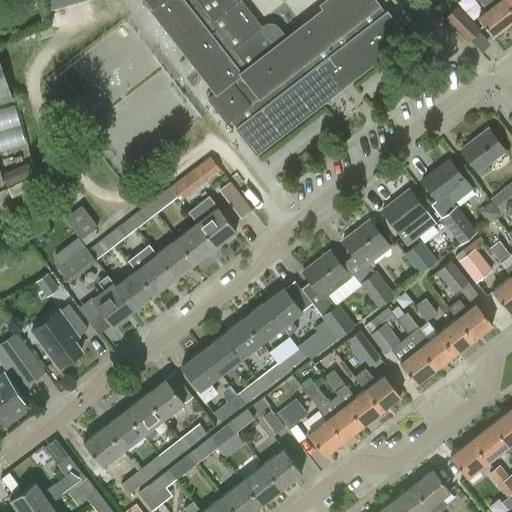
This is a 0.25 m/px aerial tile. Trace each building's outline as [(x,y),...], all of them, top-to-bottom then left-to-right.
[(49,0),(52,8),(82,0),(49,0)] [(147,0),(218,91),(208,99),(227,123),(231,119),(237,127),(236,128),(254,152),(406,34),(388,11),(385,14),(378,6),(380,5),(375,0),(327,0),(321,5),(325,10),(288,39),(279,28),(275,25),(271,24),(266,24),(262,26),(241,0),(147,0)] [(492,36),(511,20),(511,12),(502,0),(480,0),(488,10),(477,17),(492,36)] [(511,0),(502,0),(511,12),(511,0)] [(457,7),(446,18),(468,41),(479,30),(457,7)] [(0,100),(12,97),(0,62),(0,100)] [(485,165),(505,150),(489,129),(462,149),(481,175),(489,169),(485,165)] [(465,178),(464,179),(449,159),(422,180),(441,206),(449,200),(451,203),(472,187),(465,178)] [(178,196),(195,183),(187,173),(170,187),(178,196)] [(218,188),(227,198),(237,190),(228,180),(218,188)] [(501,212),(511,202),(511,181),(491,199),(501,212)] [(157,213),(178,196),(170,187),(149,203),(157,213)] [(407,225),(425,211),(409,190),(383,210),(402,236),(410,229),(407,225)] [(137,228),(157,213),(149,203),(130,218),(137,228)] [(82,204),(65,216),(81,238),(98,226),(82,204)] [(476,230),(457,204),(441,215),(461,242),(476,230)] [(215,247),(236,230),(218,206),(197,222),(215,247)] [(117,244),(137,228),(130,218),(109,234),(117,244)] [(362,267),(389,246),(370,220),(343,241),(362,267)] [(215,247),(197,222),(176,238),(195,262),(215,247)] [(96,259),(117,244),(109,234),(89,250),(96,259)] [(89,250),(78,236),(55,253),(57,267),(68,281),(96,259),(89,250)] [(195,262),(176,238),(156,254),(174,278),(195,262)] [(499,239),(489,247),(500,261),(510,254),(499,239)] [(435,259),(420,241),(405,253),(420,271),(435,259)] [(136,269),(154,294),(174,278),(156,254),(148,243),(128,259),(136,269)] [(476,283),(493,270),(476,248),(459,261),(476,283)] [(328,286),(346,272),(330,251),(303,272),(323,297),(331,291),(328,286)] [(454,293),(468,282),(451,260),(437,271),(454,293)] [(154,294),(136,269),(115,285),(134,310),(154,294)] [(59,284),(51,271),(39,279),(47,292),(59,284)] [(91,297),(113,326),(134,310),(115,285),(107,274),(98,280),(104,287),(91,297)] [(377,305),(392,295),(378,274),(363,285),(377,305)] [(511,308),(511,277),(511,276),(492,291),(508,312),(511,308)] [(303,310),(284,287),(263,303),(282,327),(288,334),(297,327),(291,320),(303,310)] [(427,321),(437,313),(425,297),(415,305),(427,321)] [(457,318),(473,339),(492,324),(476,303),(468,310),(458,298),(447,307),(457,318)] [(282,327),(263,303),(243,318),(261,342),(282,327)] [(322,316),(325,320),(338,338),(355,325),(338,303),(322,316)] [(74,360),(72,358),(82,350),(74,339),(87,329),(69,304),(60,310),(40,324),(48,336),(40,342),(59,367),(63,365),(64,367),(74,360)] [(419,348),(435,368),(454,354),(438,333),(429,340),(419,327),(407,312),(397,320),(419,347),(419,348)] [(261,342),(243,318),(222,334),(241,358),(261,342)] [(473,339),(457,318),(438,333),(454,354),(473,339)] [(338,338),(325,320),(314,327),(317,331),(297,347),(305,357),(308,354),(311,359),(338,338)] [(385,354),(400,341),(386,322),(370,334),(385,354)] [(369,366),(381,357),(360,330),(349,339),(369,366)] [(0,343),(0,345),(13,364),(30,351),(15,332),(0,343)] [(241,358),(222,334),(202,350),(221,374),(241,358)] [(305,357),(297,347),(277,363),(285,373),(305,357)] [(435,368),(419,348),(400,362),(416,383),(435,368)] [(181,366),(199,389),(197,390),(203,399),(215,390),(209,383),(221,374),(202,350),(181,366)] [(285,373),(277,363),(257,378),(265,388),(285,373)] [(365,389),(381,411),(400,396),(385,374),(376,381),(366,368),(354,377),(365,390),(365,389)] [(336,391),(346,384),(334,369),(323,376),(335,392),(336,391)] [(0,428),(30,409),(6,372),(0,375),(0,428)] [(145,394),(164,418),(184,402),(166,378),(145,394)] [(265,388),(257,378),(236,394),(244,404),(265,388)] [(353,432),(362,425),(347,404),(346,404),(337,412),(315,384),(306,391),(327,419),(343,440),(347,445),(357,438),(353,432)] [(347,404),(362,425),(381,411),(365,389),(365,390),(355,397),(346,384),(336,391),(346,404),(347,404)] [(213,412),(221,422),(244,404),(236,394),(229,385),(222,391),(226,402),(213,412)] [(164,418),(145,394),(125,410),(143,434),(144,433),(148,439),(156,432),(152,427),(164,418)] [(308,414),(298,401),(296,398),(287,405),(298,421),(308,414)] [(511,442),(511,408),(492,424),(508,445),(511,442)] [(237,432),(255,418),(248,409),(230,422),(237,432)] [(285,426),(272,409),(263,416),(276,433),(285,426)] [(143,434),(125,410),(104,426),(122,450),(143,434)] [(327,419),(308,434),(324,455),(343,440),(327,419)] [(237,432),(230,422),(210,438),(217,447),(237,432)] [(187,448),(207,433),(200,423),(180,439),(187,448)] [(508,445),(492,424),(471,440),(488,461),(508,445)] [(122,450),(104,426),(83,442),(102,466),(122,450)] [(217,447),(210,438),(189,454),(197,463),(217,447)] [(187,448),(180,439),(159,455),(167,464),(187,448)] [(488,461),(471,440),(450,456),(467,477),(488,461)] [(281,488),(302,472),(283,448),(263,464),(281,488)] [(69,490),(86,477),(68,454),(57,463),(66,475),(43,492),(35,482),(10,499),(19,511),(37,511),(50,503),(67,491),(69,490)] [(197,463),(189,454),(169,470),(176,479),(197,463)] [(159,455),(139,471),(146,481),(167,464),(159,455)] [(281,488),(263,464),(242,480),(261,504),(281,488)] [(489,473),(498,485),(509,477),(500,465),(489,473)] [(440,498),(450,491),(433,469),(412,485),(429,507),(433,511),(438,511),(441,511),(447,506),(440,498)] [(139,493),(152,509),(162,501),(157,494),(176,479),(169,470),(139,493)] [(146,481),(139,471),(121,484),(129,494),(146,481)] [(87,499),(92,505),(102,498),(86,477),(69,490),(67,491),(78,505),(87,499)] [(511,493),(511,481),(509,477),(498,485),(507,497),(511,493)] [(250,511),(261,504),(242,480),(222,496),(234,511),(250,511)] [(433,511),(429,507),(412,485),(392,501),(400,511),(433,511)] [(234,511),(222,496),(202,511),(234,511)] [(92,505),(97,511),(112,511),(102,498),(92,505)] [(202,511),(193,500),(184,507),(187,511),(202,511)] [(400,511),(392,501),(377,511),(400,511)] [(37,511),(56,511),(50,503),(37,511)]
